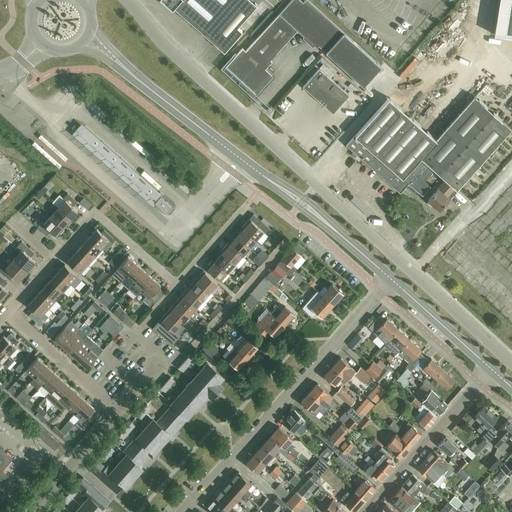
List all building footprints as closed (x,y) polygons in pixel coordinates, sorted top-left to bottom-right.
[(202,32),(224,52),(242,31),(237,27),(257,5),(251,0),(162,0),(172,9),(174,7),(202,32)] [(242,48),(226,66),(256,93),(272,75),(263,67),(297,30),(316,48),(318,46),(363,86),(381,66),(308,0),(304,0),(303,2),(300,0),(291,0),(279,14),(245,51),(242,48)] [(511,0),(498,0),(493,34),(511,37),(511,0)] [(302,86),(332,112),(348,94),(330,78),(333,74),(322,64),(319,68),(318,68),(302,86)] [(346,144),(393,186),(396,183),(403,188),(408,182),(422,195),(430,186),(418,176),(429,164),(446,179),(428,199),(429,200),(427,201),(431,205),(433,204),(439,209),(449,198),(457,189),(511,128),(474,96),(436,139),(388,97),(346,144)] [(39,191),(40,191),(43,194),(48,189),(44,186),(39,191)] [(65,200),(58,208),(72,220),(79,212),(73,206),(77,201),(67,193),(63,198),(65,200)] [(160,197),(155,203),(166,213),(172,207),(160,197)] [(87,199),(83,203),(89,209),(93,204),(87,199)] [(51,216),(65,228),(72,220),(58,208),(53,203),(50,208),(54,212),(51,216)] [(242,227),(244,228),(256,239),(263,231),(268,236),(273,231),(253,213),(242,227)] [(41,222),(37,226),(46,235),(51,230),(57,236),(65,228),(51,216),(44,224),(41,222)] [(97,228),(89,237),(102,248),(103,248),(106,250),(115,240),(103,229),(101,232),(97,228)] [(237,236),(249,247),(256,239),(244,228),(237,236)] [(229,244),(242,255),(249,247),(237,236),(229,244)] [(82,245),(95,256),(102,248),(89,237),(82,245)] [(19,253),(14,258),(27,270),(35,261),(27,254),(31,250),(22,241),(14,249),(19,253)] [(298,241),(293,246),(301,253),(306,249),(298,241)] [(227,243),(222,249),(224,250),(222,252),(235,263),(242,255),(229,244),(227,243)] [(75,253),(88,265),(95,256),(82,245),(75,253)] [(292,247),(282,259),(290,266),(291,267),(293,265),(301,256),(300,255),(292,247)] [(120,249),(112,259),(116,263),(125,254),(120,249)] [(215,260),(227,271),(235,263),(222,252),(215,260)] [(81,273),(88,265),(75,253),(67,261),(81,273)] [(116,269),(112,274),(120,281),(124,276),(136,263),(128,256),(116,269)] [(256,263),(259,266),(264,260),(261,257),(256,263)] [(19,279),(27,270),(14,258),(6,267),(2,263),(0,265),(0,270),(7,277),(11,272),(19,279)] [(220,280),(227,271),(215,260),(214,259),(206,267),(220,280)] [(276,264),(285,272),(290,266),(282,259),(276,264)] [(120,281),(129,288),(144,271),(136,263),(124,276),(120,281)] [(57,272),(70,284),(74,287),(82,279),(65,264),(57,272)] [(198,280),(210,291),(217,283),(203,270),(196,279),(198,280)] [(265,276),(274,284),(280,278),(271,270),(265,276)] [(141,291),(152,278),(144,271),(129,288),(137,295),(141,291)] [(50,280),(63,292),(70,284),(57,272),(50,280)] [(0,299),(0,300),(8,291),(1,284),(5,279),(0,274),(0,299)] [(242,279),(245,282),(250,277),(246,274),(242,279)] [(261,282),(253,290),(250,293),(258,300),(269,288),(273,292),(278,287),(274,284),(265,276),(261,282)] [(339,277),(335,281),(340,286),(344,282),(343,280),(339,277)] [(153,302),(155,303),(165,292),(159,287),(161,285),(152,278),(141,291),(146,295),(142,300),(149,306),(153,302)] [(189,287),(203,299),(210,291),(198,280),(196,279),(189,287)] [(311,279),(308,282),(313,287),(317,283),(311,279)] [(43,288),(56,300),(63,292),(50,280),(43,288)] [(325,287),(319,292),(322,295),(332,304),(342,292),(333,283),(327,289),(325,287)] [(85,298),(89,294),(93,289),(90,286),(85,291),(82,295),(85,298)] [(182,295),(196,307),(203,299),(189,287),(182,295)] [(278,287),(273,292),(278,296),(282,292),(278,287)] [(36,296),(49,308),(56,300),(43,288),(36,296)] [(321,315),(332,304),(322,295),(317,290),(302,306),(312,315),(317,311),(321,315)] [(250,293),(243,301),(251,307),(258,300),(250,293)] [(175,303),(189,315),(196,307),(182,295),(175,303)] [(45,313),(49,308),(36,296),(28,305),(34,309),(29,315),(41,325),(48,316),(45,313)] [(89,306),(94,311),(99,305),(94,301),(89,306)] [(169,312),(181,323),(189,315),(175,303),(168,311),(169,312)] [(271,312),(284,323),(293,313),(285,306),(282,310),(275,304),(273,306),(275,307),(271,312)] [(247,313),(239,306),(236,310),(244,317),(247,313)] [(118,316),(130,327),(135,321),(123,310),(121,313),(118,316)] [(168,311),(152,328),(172,345),(180,336),(174,331),(181,323),(169,312),(168,311)] [(274,334),(284,323),(271,312),(270,311),(256,326),(266,335),(270,330),(274,334)] [(199,322),(201,325),(200,326),(204,329),(208,323),(202,318),(199,322)] [(390,337),(398,329),(386,318),(381,323),(376,318),(368,327),(373,332),(385,343),(390,337)] [(47,331),(52,335),(64,322),(61,319),(56,324),(54,322),(47,331)] [(236,324),(247,334),(252,330),(240,319),(236,324)] [(67,325),(55,338),(63,345),(79,328),(78,328),(70,320),(67,325)] [(79,328),(63,345),(71,353),(83,339),(87,335),(79,328)] [(385,343),(384,343),(395,353),(397,352),(397,351),(398,352),(402,348),(409,339),(398,329),(390,337),(385,343)] [(218,330),(202,349),(211,357),(213,354),(217,350),(212,346),(222,335),(218,330)] [(186,331),(182,336),(189,342),(193,337),(186,331)] [(0,346),(10,355),(17,347),(15,345),(19,341),(10,333),(6,337),(4,335),(0,339),(0,346)] [(87,335),(83,339),(71,353),(79,360),(95,342),(87,335)] [(245,336),(236,347),(247,357),(256,346),(245,336)] [(398,352),(403,357),(409,363),(405,367),(406,368),(410,371),(419,361),(423,356),(418,352),(420,350),(409,339),(402,348),(398,352)] [(103,350),(95,342),(79,360),(87,367),(103,350)] [(237,367),(247,357),(236,347),(232,343),(223,354),(237,367)] [(0,361),(2,363),(7,368),(14,360),(10,355),(0,346),(0,361)] [(212,364),(215,360),(205,351),(202,354),(212,364)] [(424,355),(423,356),(419,361),(424,365),(429,359),(424,355)] [(26,370),(34,378),(46,365),(37,357),(26,370)] [(188,357),(183,362),(187,366),(192,360),(188,357)] [(342,375),(347,379),(354,371),(354,369),(350,366),(340,357),(332,366),(342,375)] [(423,367),(434,377),(442,369),(430,358),(429,359),(424,365),(423,367)] [(372,361),(364,369),(364,370),(373,378),(385,365),(379,360),(375,364),(372,361)] [(183,362),(179,368),(182,371),(187,366),(183,362)] [(105,468),(97,461),(91,469),(117,492),(124,484),(125,486),(141,467),(138,464),(148,453),(151,456),(157,449),(208,393),(206,391),(211,396),(220,386),(215,381),(217,382),(222,376),(207,363),(174,400),(169,396),(166,400),(172,405),(157,423),(153,419),(119,457),(122,459),(114,469),(109,464),(105,468)] [(388,363),(374,379),(379,383),(382,379),(388,371),(388,370),(391,366),(388,363)] [(34,378),(30,382),(37,389),(41,385),(42,385),(54,372),(46,365),(34,378)] [(334,385),(335,384),(338,387),(342,382),(343,383),(347,379),(342,375),(332,366),(324,376),(334,385)] [(360,367),(358,369),(354,374),(364,382),(370,376),(360,367)] [(400,375),(396,380),(400,384),(404,387),(408,382),(404,378),(410,371),(406,368),(400,375)] [(453,379),(442,369),(434,377),(446,388),(453,379)] [(42,385),(50,392),(62,379),(54,372),(42,385)] [(397,372),(385,386),(388,389),(400,374),(397,372)] [(170,377),(165,383),(169,386),(174,381),(170,377)] [(50,392),(46,396),(54,404),(70,386),(62,379),(50,392)] [(0,389),(1,391),(4,388),(8,383),(5,380),(3,383),(0,380),(0,389)] [(396,380),(392,385),(396,389),(400,384),(396,380)] [(428,394),(424,398),(422,400),(432,409),(433,407),(439,413),(447,405),(433,393),(434,392),(423,382),(419,387),(428,394)] [(430,382),(427,385),(434,391),(437,387),(431,382),(430,382)] [(165,383),(161,388),(164,391),(169,386),(165,383)] [(309,392),(327,409),(330,405),(327,402),(332,397),(327,393),(327,392),(317,383),(309,392)] [(377,384),(367,395),(376,402),(382,395),(384,393),(385,391),(377,384)] [(70,386),(54,404),(62,411),(66,406),(66,407),(78,394),(70,386)] [(354,401),(340,388),(335,392),(350,405),(354,401)] [(323,414),(327,409),(309,392),(301,401),(315,414),(319,410),(323,414)] [(78,394),(66,407),(74,414),(86,401),(78,394)] [(414,417),(426,428),(436,417),(426,407),(415,396),(410,402),(420,411),(414,417)] [(94,408),(86,401),(74,414),(69,419),(74,424),(75,422),(83,429),(91,420),(87,416),(94,408)] [(360,404),(355,410),(363,416),(367,411),(360,404)] [(147,405),(142,410),(145,413),(150,408),(147,405)] [(343,422),(342,422),(351,430),(358,423),(363,417),(363,416),(355,410),(352,407),(351,406),(346,411),(348,412),(347,413),(350,416),(344,423),(343,422)] [(483,406),(473,416),(482,423),(476,429),(481,433),(496,417),(483,406)] [(283,422),(294,432),(298,435),(301,431),(309,423),(294,409),(283,422)] [(142,410),(137,415),(141,418),(145,413),(142,410)] [(363,429),(371,420),(366,415),(358,424),(363,429)] [(69,420),(59,430),(56,433),(61,438),(64,434),(64,435),(74,424),(69,420)] [(388,425),(395,432),(400,427),(392,420),(388,425)] [(511,423),(507,420),(498,431),(490,439),(498,446),(508,435),(511,439),(511,423)] [(345,437),(351,430),(342,422),(328,438),(337,445),(345,437)] [(395,433),(410,446),(421,434),(407,422),(404,426),(407,429),(402,436),(400,434),(399,435),(396,432),(395,433)] [(131,423),(126,428),(130,431),(134,426),(131,423)] [(488,441),(490,439),(498,431),(492,425),(482,436),(484,438),(472,450),(476,454),(488,441)] [(270,436),(281,445),(288,451),(289,452),(290,452),(293,448),(288,443),(292,439),(279,426),(270,436)] [(126,428),(121,433),(125,436),(130,431),(126,428)] [(331,451),(333,450),(336,446),(320,431),(314,438),(318,442),(320,441),(331,451)] [(385,445),(386,446),(390,449),(390,450),(400,458),(410,446),(395,433),(385,445)] [(262,445),(272,454),(281,445),(270,436),(262,445)] [(456,446),(445,436),(438,445),(452,457),(457,451),(454,449),(456,446)] [(337,445),(337,446),(343,451),(346,454),(349,450),(354,444),(351,442),(345,437),(337,445)] [(373,440),(377,443),(382,447),(383,445),(375,438),(373,440)] [(254,454),(264,463),(272,454),(262,445),(254,454)] [(341,451),(336,446),(333,450),(338,455),(335,457),(347,468),(348,466),(355,472),(359,467),(341,451)] [(110,447),(105,452),(108,455),(113,450),(110,447)] [(463,451),(471,459),(476,455),(467,447),(463,451)] [(1,470),(12,458),(1,448),(0,448),(0,483),(7,475),(1,470)] [(377,459),(375,462),(387,473),(394,465),(390,462),(392,460),(379,449),(373,455),(377,459)] [(440,472),(442,474),(447,468),(445,466),(448,463),(441,457),(433,450),(425,458),(438,469),(440,472)] [(294,456),(290,452),(289,452),(288,451),(285,455),(291,460),(294,456)] [(105,452),(100,457),(104,460),(108,455),(105,452)] [(377,477),(381,480),(387,473),(375,462),(365,453),(363,456),(368,461),(362,468),(375,479),(377,477)] [(256,472),(264,463),(254,454),(246,463),(256,472)] [(491,470),(501,460),(494,454),(484,464),(491,470)] [(319,458),(309,469),(312,472),(322,462),(323,461),(319,458)] [(425,458),(417,467),(432,481),(438,485),(445,477),(442,474),(440,472),(438,469),(425,458)] [(463,458),(458,465),(463,469),(468,463),(463,458)] [(322,462),(312,472),(313,473),(310,477),(315,481),(328,466),(323,461),(322,462)] [(448,466),(456,473),(460,468),(453,461),(448,466)] [(508,476),(511,472),(511,461),(508,467),(504,463),(500,468),(508,476)] [(269,473),(280,482),(283,479),(280,477),(283,472),(281,471),(282,470),(275,465),(269,473)] [(461,468),(457,473),(466,480),(469,476),(461,468)] [(230,481),(247,496),(251,493),(247,489),(248,489),(246,487),(250,483),(238,472),(230,481)] [(295,474),(289,480),(294,485),(300,479),(295,474)] [(412,474),(402,485),(414,495),(419,489),(425,495),(430,490),(412,474)] [(358,486),(354,491),(364,499),(375,487),(361,475),(354,483),(358,486)] [(102,511),(104,510),(102,508),(109,501),(83,478),(76,485),(84,492),(80,496),(85,500),(76,511),(74,508),(70,511),(102,511)] [(474,480),(469,486),(474,490),(480,484),(474,480)] [(222,490),(234,501),(238,496),(245,502),(249,498),(247,496),(230,481),(222,490)] [(274,489),(284,497),(289,492),(279,483),(274,489)] [(401,487),(389,500),(388,501),(399,511),(402,511),(406,508),(405,507),(413,498),(401,487)] [(72,489),(67,494),(71,498),(76,492),(72,489)] [(214,498),(229,511),(235,511),(237,511),(230,505),(234,501),(222,490),(214,498)] [(294,511),(297,511),(307,501),(295,491),(285,504),(294,511)] [(340,499),(354,511),(364,499),(354,491),(350,496),(348,495),(349,494),(347,491),(340,499)] [(67,494),(63,500),(66,503),(71,498),(67,494)] [(448,501),(457,509),(463,502),(454,495),(448,501)] [(274,503),(265,511),(276,511),(285,503),(277,496),(272,502),(274,503)] [(229,511),(214,498),(206,507),(211,511),(229,511)] [(333,498),(322,510),(324,511),(345,511),(338,506),(340,504),(333,498)] [(440,510),(441,511),(454,511),(457,509),(448,501),(440,510)]
